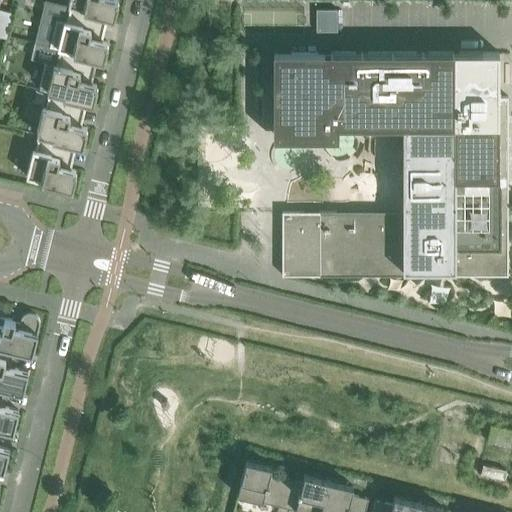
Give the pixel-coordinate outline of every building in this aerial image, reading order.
[(0,0),(0,35),(6,37),(12,12),(0,9),(0,0)] [(70,8),(100,15),(114,19),(118,2),(117,2),(117,0),(68,0),(68,5),(70,5),(70,8)] [(95,38),(100,15),(70,8),(66,22),(57,19),(52,37),(52,36),(50,46),(60,48),(60,50),(90,58),(103,61),(107,45),(106,44),(107,41),(95,38)] [(84,81),(90,58),(60,50),(56,65),(46,62),(42,79),(41,79),(39,88),(50,91),(49,93),(79,101),(93,104),(97,88),(96,87),(96,84),(84,81)] [(273,52),(273,126),(273,139),(338,139),(338,126),(402,126),(408,126),(408,150),(402,150),(402,152),(408,152),(408,176),(402,176),(402,178),(408,178),(408,201),(402,201),(402,204),(408,204),(408,212),(336,212),(336,211),(282,211),(282,275),(284,275),(284,269),(505,269),(505,275),(508,275),(508,231),(502,231),(502,98),(508,98),(508,96),(497,96),(497,54),(499,54),(499,52),(273,52)] [(74,124),(79,101),(49,93),(45,108),(43,107),(39,126),(38,126),(36,133),(39,134),(39,136),(69,143),(82,147),(86,130),(85,130),(86,127),(74,124)] [(63,167),(69,143),(39,136),(35,150),(33,150),(28,169),(26,176),(42,180),(41,182),(44,183),(44,184),(54,186),(54,185),(72,189),(76,173),(75,173),(76,170),(63,167)] [(32,354),(39,325),(40,323),(40,322),(40,321),(39,319),(38,317),(37,315),(36,314),(35,313),(33,312),(31,312),(29,312),(28,312),(26,313),(24,314),(22,315),(21,316),(20,318),(20,320),(0,315),(0,345),(14,349),(32,354)] [(0,386),(5,388),(23,392),(28,371),(10,366),(14,349),(0,345),(0,386)] [(0,428),(13,431),(18,410),(0,405),(5,388),(0,386),(0,428)] [(511,429),(491,425),(487,442),(511,447),(511,445),(511,429)] [(0,469),(4,470),(9,449),(0,446),(0,469)] [(269,473),(271,465),(246,459),(237,495),(279,505),(285,477),(269,473)] [(506,470),(500,468),(483,464),(482,464),(480,474),(504,479),(506,470)] [(306,511),(320,511),(328,479),(304,473),(302,482),(285,477),(279,505),(306,511)] [(328,479),(320,511),(364,511),(368,498),(350,494),(353,485),(328,479)] [(415,511),(418,501),(394,495),(392,504),(375,499),(371,511),(415,511)] [(441,511),(443,507),(418,501),(415,511),(441,511)]
